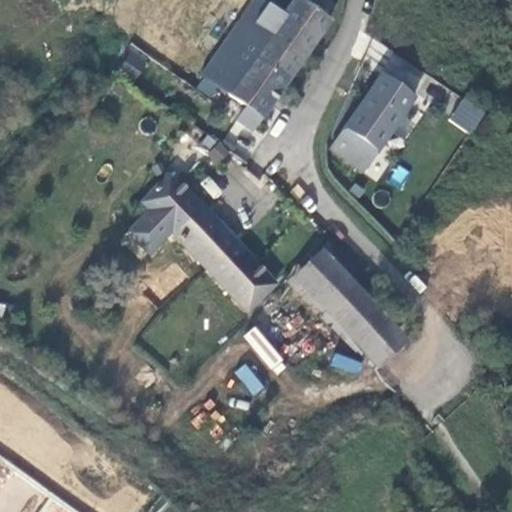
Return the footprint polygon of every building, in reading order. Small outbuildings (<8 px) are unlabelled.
[(256,0),(251,0),(198,77),(220,92),(210,108),(249,131),(325,20),(320,17),(328,3),(323,0),(288,0),(278,15),(256,0)] [(326,150),(359,173),(407,100),(374,78),(326,150)] [(463,96),(449,120),(472,134),(486,110),(463,96)] [(144,214),(124,235),(146,257),(169,235),(244,312),(270,286),(177,187),(205,157),(181,131),(160,152),(169,160),(159,171),(166,178),(137,208),(144,214)] [(289,280),(373,369),(403,341),(318,253),(289,280)] [(0,448),(0,473),(12,458),(0,448)]
